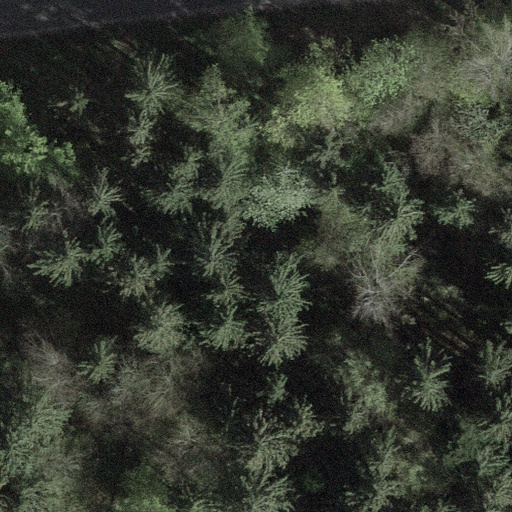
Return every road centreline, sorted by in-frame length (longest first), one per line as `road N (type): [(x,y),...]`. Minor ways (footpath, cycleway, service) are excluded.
road 1 (track): [(0,249),(63,203),(216,0)]
road 2 (unclassified): [(138,0),(0,18)]
